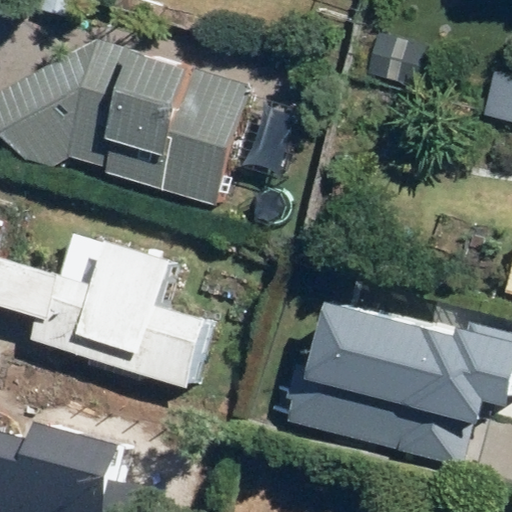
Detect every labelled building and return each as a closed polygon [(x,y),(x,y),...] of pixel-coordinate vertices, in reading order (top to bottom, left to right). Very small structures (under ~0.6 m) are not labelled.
[(97,39),(0,90),(0,129),(39,172),(68,156),(106,168),(105,174),(217,208),(252,85),(97,39)] [(484,115),(511,122),(511,78),(494,74),(484,115)] [(74,233),(62,275),(0,257),(0,242),(1,237),(0,236),(0,306),(36,317),(29,340),(191,386),(210,323),(160,309),(173,261),(74,233)] [(458,338),(456,346),(327,313),(312,373),(299,369),(290,406),(294,407),(290,425),(465,469),(481,410),(506,417),(511,397),(511,339),(473,328),(469,341),(458,338)] [(143,511),(149,495),(110,483),(121,446),(32,419),(25,442),(0,434),(0,511),(143,511)]
